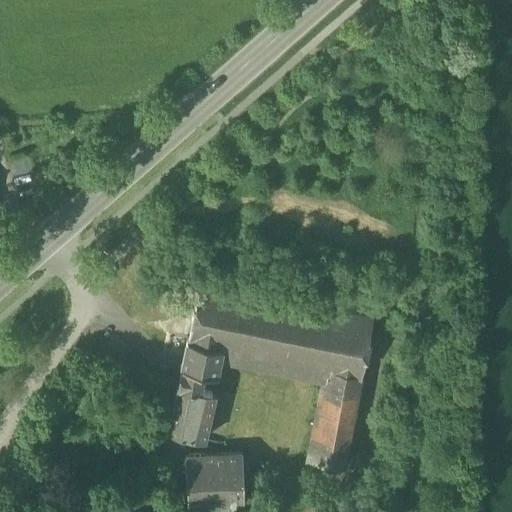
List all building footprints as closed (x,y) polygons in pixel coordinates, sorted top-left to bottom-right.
[(199,281),(187,339),(222,348),(329,369),(311,462),(343,468),(373,315),(199,281)] [(187,339),(182,368),(203,372),(217,375),(222,348),(187,339)] [(182,368),(178,385),(199,390),(203,372),(182,368)] [(214,392),(199,390),(178,385),(169,433),(188,436),(204,439),(214,392)] [(185,456),(188,436),(169,433),(164,453),(164,478),(185,482),(185,456)] [(185,482),(186,510),(228,509),(243,508),(242,455),(185,456),(185,482)] [(105,511),(68,477),(50,495),(67,511),(105,511)]
